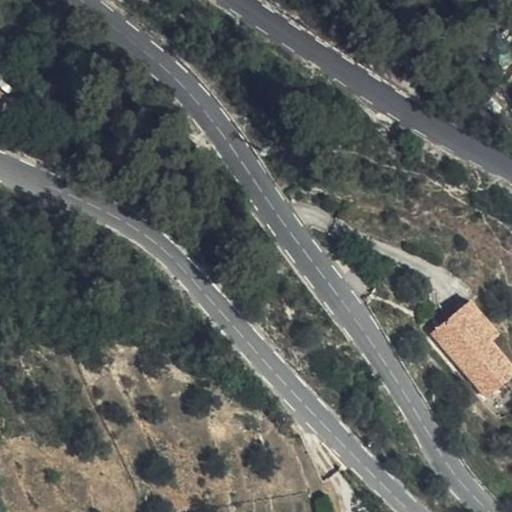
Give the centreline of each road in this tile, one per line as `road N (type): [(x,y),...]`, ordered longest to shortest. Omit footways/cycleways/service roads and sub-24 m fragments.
road 1 (tertiary): [(496,511),(443,456),(193,95),(86,0)]
road 2 (tertiary): [(0,162),(106,204),(147,230),(412,511)]
road 3 (tertiary): [(235,0),(458,142),(511,164)]
